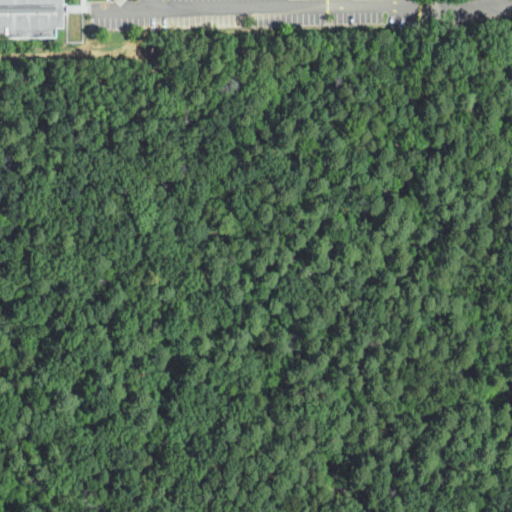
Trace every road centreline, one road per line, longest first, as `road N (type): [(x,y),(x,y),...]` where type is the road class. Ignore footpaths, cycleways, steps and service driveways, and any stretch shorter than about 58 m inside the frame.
road 1 (track): [(0,467),(66,410),(262,322),(511,62)]
road 2 (track): [(427,511),(463,378),(483,349),(511,334)]
